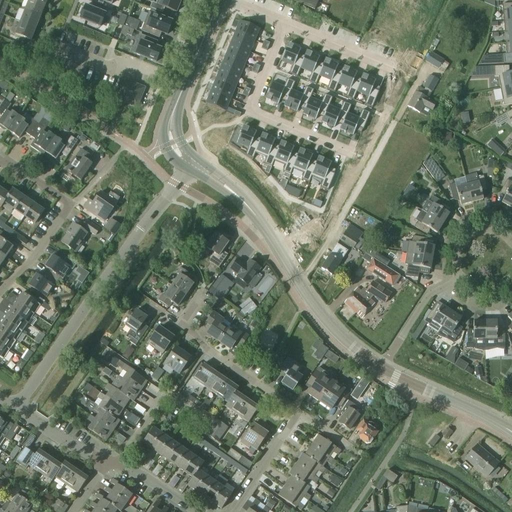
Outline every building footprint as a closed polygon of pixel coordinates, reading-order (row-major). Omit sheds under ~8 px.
[(45,4),(34,0),(29,0),(25,10),(41,16),(45,4)] [(177,0),(157,0),(156,3),(152,2),(150,8),(151,9),(162,13),(163,13),(165,8),(176,12),(180,1),(177,0)] [(291,0),(314,9),(318,0),(291,0)] [(85,6),(84,9),(82,8),(79,15),(81,16),(80,19),(100,27),(105,14),(85,6)] [(149,13),(160,17),(162,13),(151,9),(149,13)] [(503,22),(511,21),(511,9),(503,11),(503,22)] [(41,16),(25,10),(20,22),(36,28),(41,16)] [(167,35),(172,22),(160,17),(149,13),(149,12),(141,31),(159,38),(161,32),(167,35)] [(121,14),(119,20),(117,24),(123,26),(127,17),(121,14)] [(140,21),(128,17),(124,26),(136,31),(140,21)] [(509,33),(509,32),(511,31),(511,21),(503,22),(504,33),(509,33)] [(36,28),(20,22),(16,34),(31,40),(36,28)] [(240,22),(235,33),(254,41),(259,30),(240,22)] [(235,33),(230,45),(249,53),(254,41),(235,33)] [(132,53),(156,62),(161,49),(156,47),(158,41),(141,35),(139,40),(138,40),(132,53)] [(23,45),(13,41),(10,48),(20,52),(23,45)] [(288,44),(281,61),(292,65),(289,74),(296,77),(300,69),(305,57),(298,54),(300,49),(288,44)] [(230,45),(225,57),(245,65),(249,53),(230,45)] [(305,57),(300,69),(311,73),(308,82),(315,85),(319,76),(324,65),(317,62),(319,57),(307,52),(305,57)] [(439,68),(444,61),(444,60),(431,52),(426,61),(439,69),(439,68)] [(511,63),(511,54),(506,55),(506,54),(503,55),(504,64),(511,63)] [(488,64),(488,56),(483,56),(479,65),(488,64)] [(225,57),(220,68),(240,76),(245,65),(225,57)] [(324,65),(319,76),(330,81),(326,90),(334,93),(338,84),(343,72),(336,69),(338,65),(326,60),(324,65)] [(444,61),(439,68),(445,71),(449,64),(444,61)] [(495,77),(498,77),(498,76),(509,74),(509,66),(494,67),(495,77)] [(220,68),(216,80),(235,88),(240,76),(220,68)] [(343,72),(338,84),(349,89),(345,97),(353,100),(357,92),(362,80),(355,77),(357,73),(344,68),(343,72)] [(511,73),(509,74),(498,76),(498,77),(500,88),(511,85),(511,73)] [(430,75),(424,84),(423,87),(432,92),(439,80),(430,75)] [(362,80),(357,92),(368,96),(364,105),(372,108),(380,88),(374,85),(375,80),(363,76),(362,80)] [(272,83),(265,99),(277,104),(279,100),(286,102),(291,90),(294,82),(287,79),(283,87),(272,83)] [(126,80),(118,99),(137,106),(143,92),(140,86),(126,80)] [(216,80),(211,92),(230,99),(235,88),(216,80)] [(511,85),(500,88),(503,100),(511,97),(511,85)] [(286,102),(284,107),(296,112),(298,107),(305,110),(310,98),(313,90),(306,86),(302,95),(291,90),(286,102)] [(408,106),(420,113),(420,112),(427,116),(431,110),(432,110),(436,103),(428,98),(430,94),(419,87),(408,106)] [(491,106),(502,104),(500,89),(488,91),(491,106)] [(0,97),(5,100),(9,94),(4,91),(0,97)] [(211,92),(206,103),(225,111),(230,99),(211,92)] [(305,110),(303,115),(315,120),(317,115),(324,118),(329,106),(332,97),(324,94),(321,103),(310,98),(305,110)] [(91,102),(84,97),(81,101),(91,107),(94,103),(91,102)] [(511,97),(503,100),(504,106),(511,104),(511,97)] [(8,130),(17,115),(12,112),(11,114),(7,111),(11,105),(3,99),(0,102),(0,114),(3,117),(0,120),(0,127),(2,128),(5,128),(8,130)] [(324,118),(322,123),(334,127),(336,123),(343,126),(348,114),(351,105),(343,102),(340,111),(329,106),(324,118)] [(343,126),(341,130),(353,135),(355,131),(362,134),(370,113),(362,110),(359,119),(348,114),(343,126)] [(460,114),(462,124),(470,123),(468,112),(460,114)] [(17,115),(8,130),(20,138),(24,131),(29,135),(37,123),(39,121),(34,117),(32,119),(28,126),(24,123),(25,121),(17,115)] [(37,123),(29,135),(35,139),(30,145),(39,151),(41,148),(43,150),(41,153),(42,153),(54,136),(49,133),(47,135),(43,132),(50,123),(43,119),(39,124),(37,123)] [(243,128),(237,143),(248,148),(245,155),(253,159),(255,153),(261,139),(260,139),(254,137),(256,132),(243,127),(243,128)] [(261,139),(255,153),(266,158),(264,164),(267,165),(272,167),(274,161),(280,147),(279,147),(273,144),(275,140),(262,134),(260,139),(261,139)] [(42,153),(43,155),(46,152),(56,159),(61,152),(67,157),(78,141),(71,137),(64,146),(60,144),(62,142),(54,136),(42,153)] [(280,147),(274,161),(285,166),(283,172),(285,173),(290,175),(293,169),(299,155),(298,155),(292,152),(294,148),(281,142),(279,147),(280,147)] [(97,152),(100,148),(93,143),(90,147),(97,152)] [(495,153),(497,155),(500,157),(505,151),(501,147),(495,153)] [(74,157),(66,170),(81,180),(93,164),(89,161),(92,156),(81,149),(75,158),(74,157)] [(299,155),(293,169),(304,173),(301,179),(309,183),(312,177),(318,163),(316,162),(311,160),(313,155),(300,150),(298,155),(299,155)] [(318,163),(312,177),(322,181),(320,187),(328,190),(335,174),(334,174),(335,170),(329,168),(331,163),(318,158),(316,162),(318,163)] [(434,180),(442,174),(431,158),(423,164),(434,180)] [(479,181),(467,184),(472,202),(483,199),(481,188),(487,187),(484,175),(477,177),(479,181)] [(511,207),(511,181),(507,179),(501,190),(507,193),(502,202),(511,207)] [(472,202),(467,184),(456,187),(455,183),(449,184),(452,196),(458,194),(461,205),(472,202)] [(0,207),(1,208),(4,202),(10,195),(9,195),(0,188),(0,207)] [(15,209),(23,197),(13,189),(9,195),(10,195),(4,202),(1,208),(4,202),(15,209)] [(84,208),(92,213),(104,222),(117,203),(116,203),(120,198),(111,192),(107,197),(101,192),(93,203),(90,200),(84,208)] [(427,199),(421,209),(443,223),(449,213),(440,207),(443,202),(433,195),(430,201),(427,199)] [(25,216),(34,204),(23,197),(15,209),(25,216)] [(322,203),(315,199),(313,205),(320,208),(322,203)] [(44,211),(34,204),(25,216),(35,224),(44,211)] [(443,223),(421,209),(415,219),(418,221),(414,226),(425,232),(428,227),(437,233),(443,223)] [(122,226),(111,219),(104,229),(115,236),(122,226)] [(74,224),(61,242),(75,252),(88,233),(87,233),(89,231),(96,235),(100,229),(87,220),(83,226),(83,227),(81,229),(74,224)] [(4,224),(2,228),(12,235),(15,231),(4,224)] [(340,240),(354,249),(364,233),(350,224),(340,240)] [(0,253),(6,257),(13,247),(7,242),(10,238),(0,231),(0,253)] [(15,231),(12,235),(25,244),(28,240),(15,232),(15,231)] [(208,260),(218,267),(227,254),(223,251),(229,242),(216,233),(206,247),(213,253),(208,260)] [(407,252),(432,257),(434,245),(424,243),(425,237),(413,235),(412,241),(409,241),(407,252)] [(330,255),(321,269),(332,275),(341,261),(344,257),(335,251),(332,256),(330,255)] [(430,268),(432,257),(407,252),(405,264),(408,264),(406,276),(418,277),(420,267),(430,268)] [(48,275),(57,282),(61,277),(63,279),(71,267),(53,255),(45,266),(52,271),(48,275)] [(367,268),(394,286),(401,274),(375,257),(367,268)] [(238,275),(237,277),(248,285),(261,269),(250,260),(245,266),(243,264),(244,263),(238,259),(230,269),(238,275)] [(77,280),(82,284),(89,273),(79,266),(75,272),(80,275),(77,280)] [(172,286),(186,295),(193,284),(193,283),(195,281),(194,277),(191,275),(181,268),(177,273),(180,275),(172,286)] [(48,275),(45,280),(36,274),(29,285),(47,297),(55,286),(54,286),(57,282),(48,275)] [(221,275),(209,291),(218,298),(218,297),(222,300),(234,284),(221,275)] [(357,288),(345,302),(362,318),(375,304),(370,299),(373,295),(385,303),(392,294),(373,282),(367,291),(368,292),(365,295),(357,288)] [(172,286),(165,297),(162,295),(159,300),(168,307),(172,302),(178,306),(186,295),(172,286)] [(8,296),(35,314),(41,306),(46,309),(48,305),(39,298),(36,302),(23,293),(19,298),(11,293),(8,296)] [(8,296),(6,300),(14,306),(10,311),(28,323),(35,314),(8,296)] [(256,306),(255,306),(252,302),(241,311),(245,316),(250,311),(256,306)] [(436,334),(437,335),(452,311),(442,305),(436,314),(431,310),(424,321),(430,324),(432,320),(442,326),(436,334)] [(136,346),(145,332),(140,328),(147,317),(136,310),(133,314),(130,320),(125,326),(131,330),(126,337),(131,340),(130,342),(136,346)] [(28,323),(10,311),(7,316),(0,311),(0,316),(22,332),(28,323)] [(125,317),(130,320),(133,314),(129,311),(125,317)] [(462,317),(452,311),(437,335),(439,336),(448,339),(453,343),(461,330),(456,326),(462,317)] [(219,342),(228,328),(221,323),(223,319),(213,313),(206,323),(212,327),(207,334),(219,342)] [(0,326),(0,329),(16,341),(22,332),(0,316),(0,322),(2,324),(0,326)] [(485,320),(473,320),(473,331),(467,331),(467,343),(466,343),(466,350),(468,350),(473,349),(482,351),(485,351),(485,320)] [(485,320),(485,351),(487,351),(497,348),(502,349),(505,349),(504,343),(503,343),(503,331),(497,331),(497,320),(485,320)] [(159,327),(147,344),(163,354),(174,337),(159,327)] [(236,333),(228,328),(219,342),(230,350),(235,343),(241,347),(248,336),(238,329),(236,333)] [(0,342),(10,350),(16,341),(0,329),(0,342)] [(328,349),(322,345),(323,344),(317,339),(312,347),(317,351),(313,355),(321,360),(328,349)] [(10,350),(0,342),(0,356),(1,358),(1,357),(4,359),(10,350)] [(452,346),(444,359),(454,364),(455,355),(458,350),(452,346)] [(176,347),(164,364),(180,375),(191,357),(176,347)] [(324,357),(330,360),(334,354),(328,351),(324,357)] [(109,362),(117,365),(120,359),(112,355),(109,362)] [(21,370),(26,362),(21,358),(16,366),(21,370)] [(288,358),(280,370),(287,375),(282,383),(293,391),(302,377),(297,373),(301,367),(288,358)] [(204,387),(215,371),(204,364),(193,379),(204,387)] [(123,378),(141,390),(147,381),(135,373),(135,371),(126,365),(123,370),(127,373),(123,378)] [(152,376),(158,380),(165,371),(159,366),(152,376)] [(465,371),(470,375),(473,370),(467,367),(465,371)] [(109,377),(112,372),(105,368),(102,372),(109,377)] [(319,402),(332,382),(326,378),(328,374),(318,368),(307,384),(312,388),(307,394),(319,402)] [(216,395),(226,379),(215,371),(204,387),(216,395)] [(141,390),(123,378),(123,379),(118,376),(115,381),(112,386),(130,399),(133,402),(141,390)] [(362,378),(353,392),(360,397),(369,383),(362,378)] [(236,391),(238,387),(226,379),(216,395),(227,402),(227,403),(235,390),(236,391)] [(339,387),(332,382),(319,402),(331,410),(335,403),(340,407),(352,390),(342,384),(339,387)] [(109,391),(106,396),(106,397),(123,409),(130,399),(112,386),(108,383),(105,388),(109,391)] [(84,391),(96,399),(100,392),(88,384),(84,391)] [(236,414),(247,399),(236,391),(239,388),(238,387),(236,391),(235,390),(227,403),(227,402),(227,403),(225,407),(236,414)] [(99,406),(117,419),(123,409),(106,397),(106,396),(101,393),(98,398),(103,401),(99,406)] [(196,399),(189,395),(187,399),(193,403),(196,399)] [(196,399),(193,403),(200,408),(203,404),(196,399)] [(206,399),(203,404),(200,408),(205,411),(211,402),(206,399)] [(259,407),(247,399),(236,414),(249,423),(259,407)] [(339,422),(350,430),(360,415),(354,412),(357,407),(347,400),(339,410),(345,414),(339,422)] [(94,410),(97,406),(90,401),(86,405),(94,410)] [(77,414),(80,409),(73,405),(70,409),(77,414)] [(96,418),(95,419),(113,431),(113,430),(120,421),(117,419),(99,406),(98,405),(95,410),(99,413),(96,418)] [(171,421),(173,417),(165,411),(162,415),(171,421)] [(96,418),(91,415),(87,420),(92,423),(88,429),(106,441),(113,430),(113,431),(95,419),(96,418)] [(179,427),(182,423),(173,417),(171,421),(179,427)] [(0,435),(5,438),(12,427),(11,426),(14,423),(8,420),(6,423),(1,419),(0,418),(0,435)] [(213,424),(225,432),(228,427),(216,419),(213,424)] [(363,420),(357,430),(361,433),(359,437),(359,439),(367,444),(370,443),(378,432),(372,428),(374,426),(374,425),(370,423),(368,423),(363,420)] [(121,437),(125,439),(131,429),(121,423),(117,428),(123,432),(121,437)] [(187,432),(190,428),(182,423),(179,427),(187,432)] [(209,429),(222,437),(225,432),(213,424),(209,429)] [(242,440),(251,446),(257,450),(268,434),(253,424),(242,440)] [(143,443),(151,449),(162,433),(153,428),(143,443)] [(197,436),(198,434),(190,428),(187,432),(196,438),(197,436)] [(447,438),(452,432),(447,428),(442,435),(447,438)] [(209,429),(206,434),(218,442),(222,437),(209,429)] [(162,433),(151,449),(160,455),(170,439),(162,433)] [(312,445),(329,457),(334,461),(334,460),(330,457),(333,452),(338,455),(341,450),(318,435),(312,445)] [(440,438),(435,435),(429,443),(433,447),(440,438)] [(197,436),(196,438),(195,440),(203,446),(206,442),(197,436)] [(170,439),(160,455),(168,460),(179,445),(170,439)] [(206,442),(203,446),(212,452),(214,448),(206,442)] [(179,445),(168,460),(176,466),(187,451),(179,445)] [(305,455),(326,469),(323,467),(326,462),(331,465),(334,461),(329,457),(312,445),(305,455)] [(466,458),(488,477),(499,463),(477,445),(466,458)] [(15,458),(20,448),(16,446),(11,456),(15,458)] [(214,448),(212,452),(220,457),(223,453),(214,448)] [(29,465),(40,473),(50,457),(39,449),(34,457),(24,451),(16,462),(26,469),(29,465)] [(231,449),(229,452),(227,454),(239,462),(242,456),(231,449)] [(185,472),(195,457),(187,451),(176,466),(185,472)] [(223,453),(220,457),(228,463),(231,459),(223,453)] [(303,454),(296,464),(314,476),(318,471),(323,474),(326,469),(305,455),(303,454)] [(50,457),(40,473),(52,481),(55,477),(54,477),(63,465),(62,465),(50,457)] [(185,472),(193,478),(199,470),(204,463),(195,457),(185,472)] [(231,459),(228,463),(237,469),(239,465),(231,459)] [(62,465),(63,465),(54,477),(55,477),(66,485),(76,469),(65,461),(62,465)] [(314,476),(296,464),(289,474),(292,476),(307,486),(308,486),(311,480),(316,484),(319,479),(314,476)] [(239,465),(237,469),(245,475),(248,471),(239,465)] [(76,469),(66,485),(78,493),(88,477),(76,469)] [(207,476),(199,470),(193,478),(188,485),(196,491),(207,476)] [(380,481),(383,483),(383,485),(387,479),(393,483),(400,473),(388,470),(384,475),(380,481)] [(207,476),(196,491),(205,497),(215,482),(207,476)] [(285,485),(303,498),(308,501),(311,496),(306,493),(310,487),(308,486),(307,486),(292,476),(285,485)] [(341,481),(334,476),(331,481),(338,486),(341,481)] [(126,504),(132,495),(117,484),(118,483),(113,479),(110,483),(116,486),(112,491),(111,493),(126,504)] [(380,481),(380,482),(375,487),(375,488),(379,491),(383,485),(383,483),(380,481)] [(215,482),(205,497),(213,503),(224,488),(215,482)] [(27,492),(34,497),(39,489),(32,485),(27,492)] [(303,498),(285,485),(278,495),(301,511),(304,506),(299,503),(303,498)] [(120,511),(126,504),(111,493),(112,491),(107,487),(105,491),(110,495),(106,501),(105,501),(117,510),(120,511)] [(224,488),(213,503),(222,509),(232,494),(224,488)] [(12,503),(24,511),(33,511),(30,509),(33,505),(27,501),(31,496),(21,490),(12,503)] [(105,501),(106,501),(102,499),(103,497),(98,493),(95,497),(101,501),(97,506),(96,507),(103,511),(115,511),(117,510),(105,501)] [(41,497),(39,500),(39,501),(46,505),(48,501),(41,497)] [(53,503),(65,511),(68,506),(57,498),(53,503)] [(261,511),(262,511),(257,507),(260,503),(255,500),(252,504),(248,501),(240,511),(261,511)] [(161,511),(157,509),(160,504),(156,501),(153,507),(154,508),(151,511),(161,511)] [(103,511),(96,507),(97,506),(92,502),(90,505),(95,509),(92,511),(103,511)] [(24,511),(12,503),(5,511),(24,511)] [(53,503),(50,508),(55,511),(64,511),(65,511),(53,503)]
